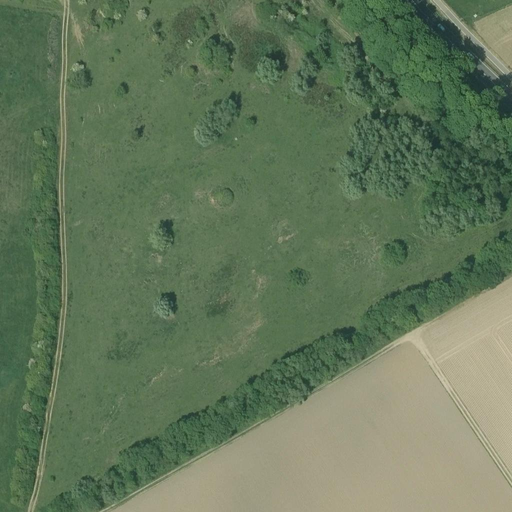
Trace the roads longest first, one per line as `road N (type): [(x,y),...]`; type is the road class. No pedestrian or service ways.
road 1 (track): [(115,511),(295,414),(511,274)]
road 2 (track): [(511,478),(410,333)]
road 3 (secondary): [(411,0),(511,103)]
